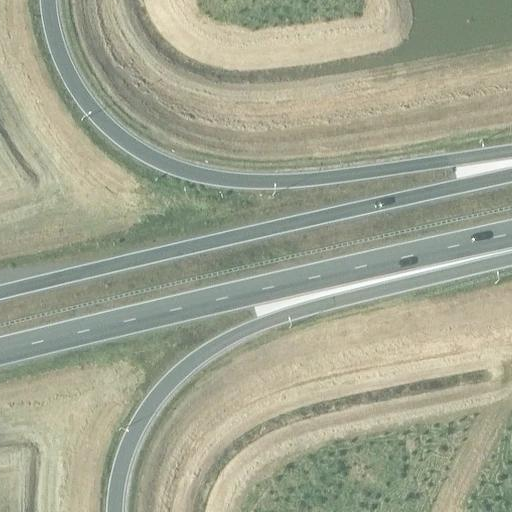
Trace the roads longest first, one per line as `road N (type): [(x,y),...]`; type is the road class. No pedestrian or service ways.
road 1 (trunk): [(511,148),(292,178),(185,170),(125,139),(82,95),(61,60),(47,0)]
road 2 (trunk): [(511,166),(0,292)]
road 3 (trunk): [(0,350),(511,229)]
road 4 (trunk): [(114,511),(125,451),(150,402),(215,340),(295,308),(511,250)]
